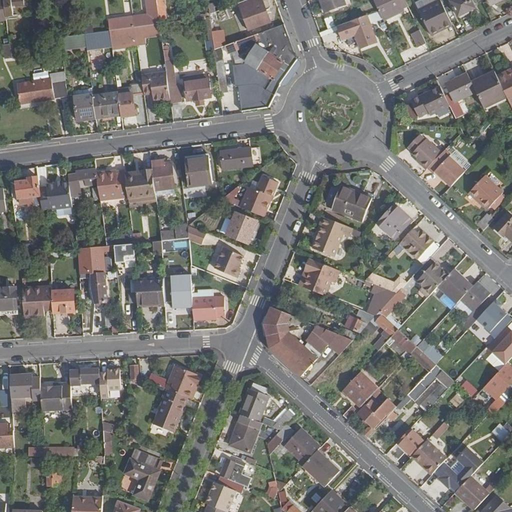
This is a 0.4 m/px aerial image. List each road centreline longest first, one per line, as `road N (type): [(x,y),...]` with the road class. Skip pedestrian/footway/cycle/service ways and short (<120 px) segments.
road 1 (residential): [(296,118),(0,160)]
road 2 (residential): [(427,511),(242,339)]
road 3 (residential): [(242,339),(0,353)]
road 4 (tertiary): [(320,149),(242,339)]
road 5 (residential): [(364,138),(507,275)]
road 6 (tertiary): [(242,339),(173,511)]
road 7 (tertiary): [(511,28),(371,100)]
